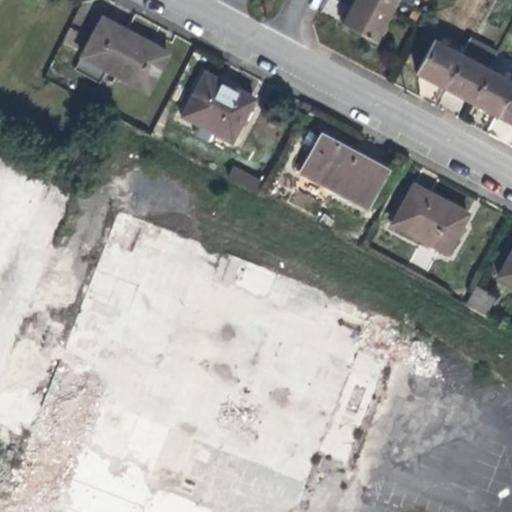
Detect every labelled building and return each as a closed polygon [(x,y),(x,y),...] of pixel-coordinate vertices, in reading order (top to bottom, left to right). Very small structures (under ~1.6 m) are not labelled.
[(375,42),(397,0),(356,0),(343,25),(375,42)] [(137,34),(103,16),(82,52),(147,87),(168,50),(137,34)] [(470,38),(461,56),(443,88),(459,96),(470,102),(487,70),(497,53),(470,38)] [(427,79),(443,88),(461,56),(432,41),(415,73),(427,79)] [(233,138),(255,95),(229,82),(206,70),(183,113),(233,138)] [(511,87),(511,83),(487,70),(470,102),(482,109),(497,116),(511,87)] [(511,87),(497,116),(511,124),(511,87)] [(368,204),(387,168),(358,153),(321,133),(303,170),(368,204)] [(255,194),(262,179),(232,165),(225,180),(255,194)] [(449,248),(469,211),(442,197),(415,183),(394,220),(449,248)] [(511,279),(511,250),(500,274),(511,279)] [(478,281),(466,302),(487,313),(499,292),(478,281)]
